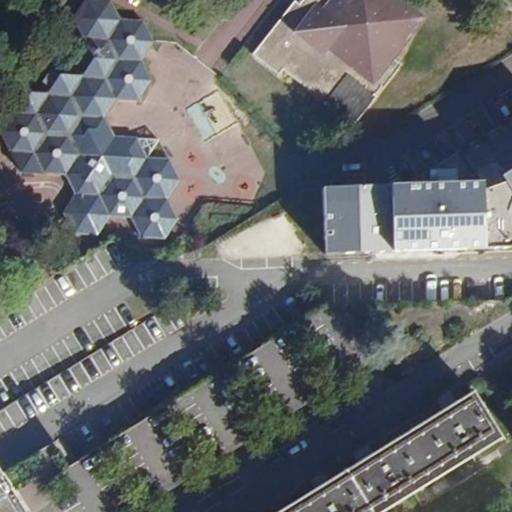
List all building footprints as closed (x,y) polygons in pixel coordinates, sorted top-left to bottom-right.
[(116,0),(85,0),(74,18),(97,61),(84,81),(62,81),(51,74),(45,83),(55,90),(49,100),(21,99),(0,129),(0,135),(21,178),(71,181),(80,199),(70,217),(79,239),(95,240),(107,221),(134,221),(145,243),(164,245),(176,227),(168,209),(181,189),(170,165),(146,164),(137,142),(115,142),(107,124),(121,104),(143,104),(157,83),(148,64),(161,43),(150,22),(127,21),(116,0)] [(297,94),(301,90),(344,126),(369,98),(365,95),(373,86),(376,90),(396,66),(383,55),(414,18),(392,0),(297,0),(295,3),(291,0),(248,52),(297,94)] [(511,165),(478,186),(322,218),(335,283),(509,247),(511,245),(511,165)] [(295,332),(181,394),(209,444),(250,422),(235,393),(251,385),(263,408),(320,377),(295,332)] [(280,511),(383,511),(505,438),(477,393),(280,511)] [(120,435),(148,483),(190,459),(162,411),(120,435)]
